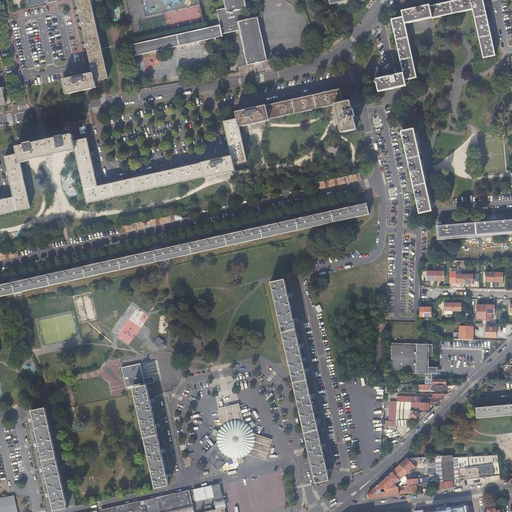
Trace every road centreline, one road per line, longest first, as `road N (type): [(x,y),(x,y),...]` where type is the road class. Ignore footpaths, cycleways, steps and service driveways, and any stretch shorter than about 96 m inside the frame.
road 1 (residential): [(309,498),(338,478),(346,460),(303,280),(377,253),(380,180)]
road 2 (residential): [(0,263),(380,180)]
road 3 (residential): [(350,42),(276,75),(24,116)]
road 4 (residential): [(309,498),(284,386),(255,366),(185,381),(167,413),(182,486)]
road 5 (unknown): [(181,478),(190,474),(209,403),(227,396),(242,398),(261,418),(291,451),(294,467)]
road 6 (primary): [(377,473),(511,351)]
road 7 (residential): [(182,486),(288,462),(298,511)]
road 8 (unknown): [(338,478),(299,325)]
road 9 (residential): [(350,502),(506,486)]
road 10 (residential): [(380,180),(350,42)]
road 11 (unknown): [(485,375),(474,352),(439,351),(440,370),(466,371),(476,383)]
